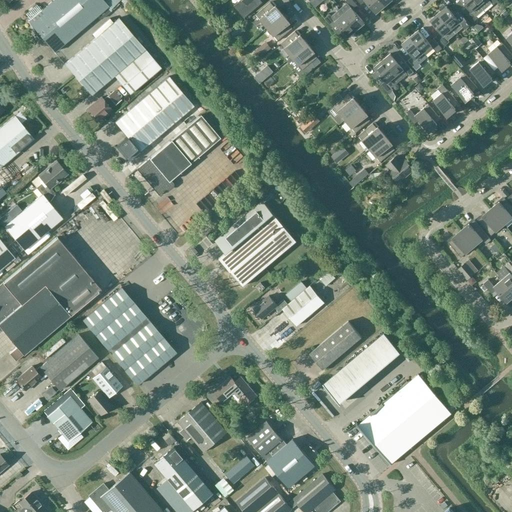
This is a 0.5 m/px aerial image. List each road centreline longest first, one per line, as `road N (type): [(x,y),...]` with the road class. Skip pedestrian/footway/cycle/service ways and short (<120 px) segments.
road 1 (tertiary): [(236,334),(0,38)]
road 2 (unclassified): [(236,334),(81,464),(50,468),(0,414)]
road 3 (residential): [(511,168),(424,233),(493,323),(511,318)]
road 4 (residential): [(347,62),(427,151),(511,84)]
road 5 (tertiary): [(370,511),(367,487),(236,334)]
